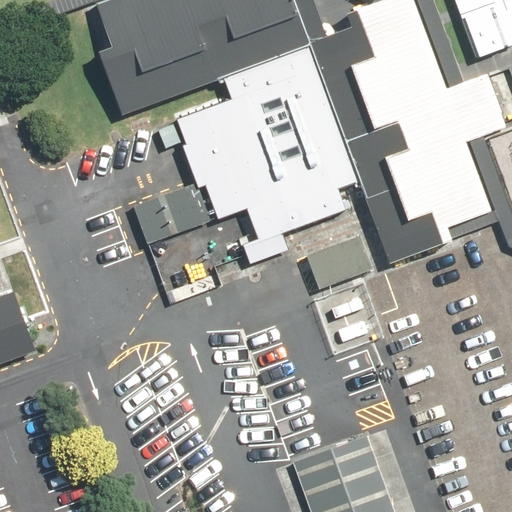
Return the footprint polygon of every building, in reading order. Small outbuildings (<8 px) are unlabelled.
[(427,240),(496,214),(468,142),(506,127),(485,72),(445,87),(411,0),(386,0),(336,19),(329,0),(99,0),(96,1),(137,109),(225,76),(232,94),(166,122),(189,181),(126,205),(145,248),(245,210),(256,237),(233,246),(242,269),(293,250),(288,237),(344,215),(336,194),(358,186),(391,271),(433,255),(427,240)] [(511,0),(454,0),(474,56),(511,40),(511,0)] [(360,231),(300,253),(314,292),(375,269),(360,231)] [(10,289),(0,293),(0,364),(34,352),(10,289)] [(390,511),(366,440),(298,464),(315,511),(390,511)]
